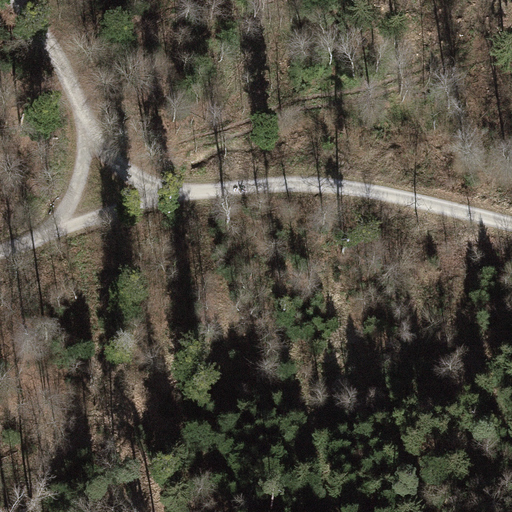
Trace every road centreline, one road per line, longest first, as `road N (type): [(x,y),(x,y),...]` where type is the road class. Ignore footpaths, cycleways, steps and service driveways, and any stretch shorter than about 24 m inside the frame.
road 1 (track): [(161,197),(287,183),(511,223)]
road 2 (track): [(20,0),(89,133),(161,197)]
road 3 (track): [(0,246),(161,197)]
